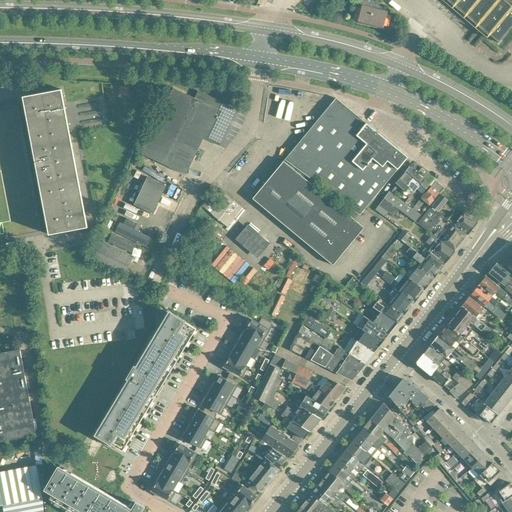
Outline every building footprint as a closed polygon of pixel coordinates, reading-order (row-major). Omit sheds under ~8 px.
[(387,12),(382,11),(382,8),(374,1),(374,0),(355,0),(362,6),(358,23),(383,29),(387,12)] [(511,0),(447,0),(476,24),(498,43),(511,26),(511,0)] [(122,76),(122,84),(130,85),(131,76),(122,76)] [(223,138),(236,109),(198,91),(195,98),(173,88),(142,153),(186,174),(203,138),(215,143),(218,136),(223,138)] [(48,234),(87,227),(61,89),(22,97),(48,234)] [(316,183),(367,124),(336,98),(284,160),(316,183)] [(18,102),(0,105),(0,238),(42,231),(18,102)] [(360,215),(403,162),(407,158),(367,124),(316,183),(360,215)] [(237,158),(242,163),(252,153),(246,148),(237,158)] [(355,220),(349,215),(283,161),(252,198),(333,265),(364,227),(355,220)] [(399,178),(395,183),(403,190),(416,173),(409,167),(399,178)] [(417,189),(424,180),(416,173),(403,190),(410,196),(414,191),(416,189),(417,189)] [(153,213),(166,185),(148,176),(134,204),(153,213)] [(422,193),(429,185),(424,180),(417,189),(422,193)] [(429,205),(439,193),(431,186),(420,197),(421,198),(412,209),(416,211),(425,202),(429,205)] [(213,205),(234,215),(244,194),(239,192),(237,195),(226,190),(224,196),(218,193),(213,205)] [(409,202),(416,193),(414,191),(410,196),(410,197),(406,202),(409,202)] [(389,192),(384,198),(399,209),(415,221),(421,214),(416,211),(412,209),(389,192)] [(441,194),(431,206),(438,212),(440,209),(448,200),(441,194)] [(399,209),(384,198),(375,209),(384,217),(388,212),(393,216),(399,209)] [(468,235),(449,220),(449,219),(449,220),(446,224),(441,220),(444,216),(442,215),(431,206),(424,215),(432,222),(437,225),(461,243),(467,235),(468,235)] [(253,209),(238,227),(261,246),(275,228),(253,209)] [(478,223),(464,212),(459,218),(453,212),(448,219),(449,220),(449,219),(449,220),(468,235),(478,223)] [(217,215),(212,221),(220,228),(226,221),(217,215)] [(461,243),(437,225),(432,222),(424,215),(417,223),(430,233),(435,226),(439,229),(434,235),(440,240),(455,251),(461,243)] [(120,221),(115,230),(144,245),(149,235),(138,230),(141,224),(126,217),(123,223),(120,221)] [(405,242),(410,236),(403,230),(398,237),(404,242),(405,242)] [(274,253),(285,237),(279,233),(268,249),(274,253)] [(132,252),(135,245),(112,234),(107,243),(118,248),(119,246),(132,252)] [(133,256),(96,239),(87,257),(124,275),(133,256)] [(217,255),(232,270),(248,253),(233,239),(217,255)] [(455,251),(440,240),(436,247),(433,245),(428,250),(431,252),(446,263),(455,252),(455,251)] [(440,270),(423,257),(405,242),(404,242),(400,247),(415,259),(413,261),(419,266),(418,266),(434,278),(439,273),(438,272),(440,270)] [(390,259),(398,249),(392,245),(382,257),(386,260),(388,257),(390,259)] [(446,263),(431,252),(428,250),(423,257),(440,270),(446,263)] [(379,270),(386,261),(385,261),(386,260),(382,257),(374,267),(379,270)] [(290,278),(296,264),(302,267),(302,268),(306,271),(308,266),(304,264),(304,263),(294,258),(286,276),(290,278)] [(318,262),(314,272),(322,275),(326,265),(318,262)] [(511,275),(505,269),(496,263),(488,273),(504,286),(507,282),(511,285),(511,275)] [(418,266),(409,278),(408,278),(408,279),(423,291),(424,290),(424,291),(429,285),(429,284),(434,278),(418,266)] [(366,286),(377,273),(372,269),(361,283),(366,286)] [(423,291),(408,279),(408,278),(409,278),(405,275),(394,287),(399,291),(414,303),(419,297),(419,296),(423,291)] [(503,291),(485,276),(478,286),(491,297),(495,292),(505,299),(508,294),(507,293),(508,292),(504,289),(503,291)] [(285,294),(292,280),(288,278),(281,292),(285,294)] [(353,291),(358,284),(353,280),(348,287),(353,291)] [(332,284),(329,289),(335,293),(339,288),(332,284)] [(478,286),(470,295),(497,317),(501,312),(494,306),(498,302),(491,297),(478,286)] [(414,303),(399,291),(394,287),(389,293),(392,295),(389,299),(391,301),(388,304),(403,316),(404,315),(404,316),(409,309),(414,303)] [(275,316),(285,296),(280,294),(270,314),(275,316)] [(363,302),(356,297),(353,301),(355,301),(353,304),(359,308),(363,302)] [(403,316),(388,304),(380,297),(372,307),(397,324),(403,316)] [(469,297),(461,306),(475,318),(480,312),(483,315),(486,310),(469,297)] [(317,300),(311,308),(320,314),(325,306),(317,300)] [(478,320),(461,306),(454,315),(467,326),(471,322),(486,335),(491,329),(478,320)] [(397,324),(372,307),(369,311),(373,313),(369,319),(390,333),(397,324)] [(310,327),(318,315),(310,309),(303,323),(310,327)] [(188,341),(192,334),(190,333),(193,329),(195,330),(196,328),(170,313),(137,368),(134,367),(127,379),(130,380),(97,435),(122,451),(123,450),(121,449),(125,443),(126,444),(130,439),(128,438),(131,432),(133,433),(136,428),(134,427),(138,421),(139,422),(143,417),(141,416),(144,410),(146,411),(149,406),(148,405),(151,399),(153,400),(156,395),(154,394),(160,384),(162,385),(166,378),(164,377),(167,372),(169,373),(172,367),(171,366),(173,362),(175,363),(179,356),(177,355),(180,351),(182,352),(186,345),(184,344),(187,340),(188,341)] [(390,333),(369,319),(363,315),(356,326),(382,343),(385,340),(384,340),(390,333)] [(489,344),(467,326),(454,315),(447,324),(479,350),(482,352),(489,344)] [(251,319),(245,329),(264,340),(273,324),(262,317),(258,323),(251,319)] [(479,350),(447,324),(438,336),(451,346),(452,345),(456,340),(475,356),(479,350)] [(324,339),(302,325),(298,332),(359,372),(365,363),(349,353),(325,337),(324,339)] [(382,343),(356,326),(350,336),(357,340),(374,352),(379,346),(380,346),(382,343)] [(264,340),(245,329),(240,338),(256,347),(255,348),(258,350),(264,340)] [(359,372),(298,332),(290,349),(307,357),(353,379),(359,372)] [(0,431),(39,424),(22,336),(0,339),(0,431)] [(477,365),(452,345),(451,346),(438,336),(430,345),(445,357),(449,360),(453,355),(461,362),(472,370),(477,365)] [(256,347),(240,338),(235,348),(250,356),(255,348),(256,347)] [(374,352),(357,340),(349,353),(365,363),(374,352)] [(445,357),(430,345),(423,355),(442,370),(443,370),(447,365),(442,361),(445,357)] [(245,366),(250,356),(235,348),(229,357),(245,366)] [(493,361),(501,352),(495,348),(488,357),(488,358),(489,358),(493,361)] [(504,360),(509,354),(505,352),(501,357),(504,360)] [(270,364),(254,396),(265,403),(268,396),(272,388),(277,377),(282,367),(286,359),(275,354),(270,364)] [(442,370),(423,355),(417,361),(418,365),(443,385),(443,384),(450,376),(443,370),(442,370)] [(245,366),(229,357),(224,367),(242,378),(248,367),(245,366)] [(484,373),(493,361),(489,358),(480,369),(484,373)] [(309,380),(313,372),(286,359),(282,367),(296,373),(292,381),(305,388),(308,384),(309,380)] [(495,371),(500,365),(496,362),(492,368),(495,371)] [(491,377),(495,371),(492,368),(487,374),(491,377)] [(479,379),(484,373),(480,369),(475,376),(479,379)] [(473,384),(463,374),(458,370),(452,377),(452,378),(459,383),(466,389),(473,384)] [(219,375),(213,385),(231,396),(239,383),(227,376),(226,379),(219,375)] [(276,391),(282,380),(277,377),(272,388),(276,391)] [(323,377),(317,385),(318,386),(317,387),(318,387),(317,389),(335,401),(346,387),(323,377)] [(482,387),(487,381),(483,378),(479,384),(482,387)] [(511,396),(511,384),(504,378),(497,386),(511,397),(511,396)] [(335,401),(317,389),(318,387),(317,387),(318,386),(317,385),(309,380),(308,384),(305,388),(315,394),(311,398),(311,399),(312,399),(314,401),(328,409),(335,401)] [(427,398),(405,380),(402,380),(389,396),(397,407),(413,426),(417,423),(410,414),(412,412),(408,406),(411,401),(418,409),(421,405),(427,398)] [(450,390),(450,391),(455,397),(456,398),(457,398),(466,389),(459,383),(450,390)] [(478,393),(482,387),(479,384),(474,390),(478,393)] [(231,396),(213,385),(207,394),(226,405),(231,396)] [(511,397),(497,386),(490,395),(505,406),(511,397)] [(273,398),(276,391),(272,388),(268,396),(273,399),(273,398)] [(220,415),(226,405),(207,394),(202,404),(206,406),(203,411),(214,418),(217,413),(220,415)] [(328,409),(314,401),(312,399),(311,399),(311,398),(306,395),(300,405),(300,406),(303,408),(320,419),(328,409)] [(505,406),(490,395),(484,403),(498,414),(505,406)] [(281,402),(273,398),(273,399),(268,396),(265,403),(264,404),(269,406),(276,409),(281,402)] [(427,411),(436,405),(427,398),(421,405),(427,411)] [(498,414),(484,403),(478,398),(471,408),(491,424),(498,414)] [(384,403),(376,412),(389,423),(395,427),(399,432),(394,438),(393,439),(405,451),(419,465),(419,464),(423,460),(426,457),(432,448),(430,446),(426,441),(418,449),(413,443),(413,437),(384,403)] [(265,413),(269,406),(264,404),(260,410),(265,413)] [(315,426),(291,409),(288,406),(282,413),(286,416),(292,421),(309,432),(315,426)] [(320,419),(303,408),(300,406),(297,410),(292,407),(291,409),(315,426),(320,419)] [(434,429),(447,416),(439,408),(426,421),(434,429)] [(199,409),(193,419),(209,428),(208,428),(215,432),(221,422),(214,418),(203,411),(199,409)] [(376,412),(371,419),(384,430),(394,438),(399,432),(395,427),(389,423),(376,412)] [(262,413),(258,419),(268,425),(272,419),(262,413)] [(309,432),(292,421),(286,416),(280,423),(304,439),(309,432)] [(441,436),(454,424),(447,416),(434,429),(441,436)] [(209,428),(193,419),(188,428),(203,437),(208,428),(209,428)] [(384,430),(371,419),(365,427),(384,442),(394,453),(398,450),(387,439),(381,434),(384,430)] [(418,424),(414,427),(424,438),(427,435),(419,426),(422,423),(419,421),(417,423),(418,424)] [(449,444),(462,431),(454,424),(441,436),(449,444)] [(299,445),(271,426),(261,440),(262,440),(271,446),(287,457),(289,458),(299,445)] [(384,442),(365,427),(359,434),(378,449),(384,442)] [(203,437),(188,428),(182,438),(201,449),(206,439),(203,437)] [(456,452),(469,439),(462,431),(449,444),(456,452)] [(378,449),(359,434),(353,441),(366,452),(372,456),(378,449)] [(427,435),(424,438),(426,441),(430,446),(432,444),(433,443),(427,435)] [(464,459),(477,447),(469,439),(456,452),(464,459)] [(277,468),(287,457),(271,446),(262,440),(260,443),(267,448),(259,457),(262,459),(261,459),(264,461),(266,459),(277,468)] [(353,441),(346,450),(365,465),(371,458),(365,453),(366,452),(353,441)] [(443,450),(435,441),(433,443),(432,444),(440,453),(440,452),(443,450)] [(179,443),(173,453),(192,464),(198,454),(179,443)] [(471,467),(484,454),(477,447),(464,459),(471,467)] [(365,465),(346,450),(340,457),(359,472),(365,465)] [(186,473),(192,464),(173,453),(168,462),(186,473)] [(441,464),(444,461),(437,453),(434,456),(441,464)] [(479,475),(492,462),(484,454),(471,467),(479,475)] [(359,472),(340,457),(335,464),(354,479),(359,472)] [(277,468),(266,459),(264,461),(255,472),(268,483),(279,470),(277,468)] [(448,472),(451,470),(444,461),(441,464),(448,472)] [(186,473),(168,462),(162,472),(178,481),(181,483),(186,473)] [(403,462),(400,466),(404,469),(402,470),(410,477),(414,472),(407,465),(403,462)] [(482,489),(496,475),(500,471),(492,462),(479,475),(474,480),(482,489)] [(235,467),(241,472),(245,468),(238,463),(235,467)] [(350,482),(353,479),(354,479),(335,464),(329,471),(355,492),(360,496),(364,492),(355,485),(354,485),(350,482)] [(139,511),(143,507),(136,503),(131,511),(58,469),(45,489),(52,493),(49,498),(72,511),(139,511)] [(382,482),(367,470),(363,475),(378,487),(382,482)] [(410,477),(402,470),(397,477),(405,484),(410,477)] [(455,474),(451,470),(448,472),(455,480),(458,478),(455,474)] [(355,492),(329,471),(323,478),(342,493),(345,489),(353,495),(355,492)] [(178,481),(162,472),(157,481),(172,490),(173,489),(178,481)] [(268,483),(255,472),(247,482),(243,480),(245,477),(235,472),(231,479),(245,485),(248,487),(258,491),(261,492),(268,483)] [(399,492),(405,484),(397,477),(392,473),(388,477),(385,481),(394,488),(399,492)] [(342,493),(323,478),(317,485),(340,504),(341,503),(346,496),(342,493)] [(462,488),(465,486),(458,478),(455,480),(462,488)] [(173,489),(172,490),(157,481),(151,491),(170,502),(176,491),(173,489)] [(258,491),(248,487),(247,489),(239,482),(232,491),(249,505),(256,496),(254,495),(258,491)] [(502,503),(511,496),(511,485),(510,483),(494,494),(489,497),(496,507),(502,503)] [(340,504),(317,485),(312,493),(327,505),(330,501),(335,505),(339,509),(342,505),(341,503),(340,504)] [(393,499),(399,492),(394,488),(388,495),(393,499)] [(243,511),(249,505),(232,491),(225,500),(240,511),(243,511)] [(336,511),(327,505),(312,493),(306,500),(318,510),(321,511),(336,511)] [(388,505),(393,499),(388,495),(385,493),(380,500),(388,505)] [(508,511),(511,509),(511,496),(502,503),(508,511)] [(359,506),(349,498),(346,502),(356,510),(359,506)] [(240,511),(225,500),(218,508),(223,511),(240,511)] [(321,511),(318,510),(306,500),(300,507),(306,511),(321,511)]
